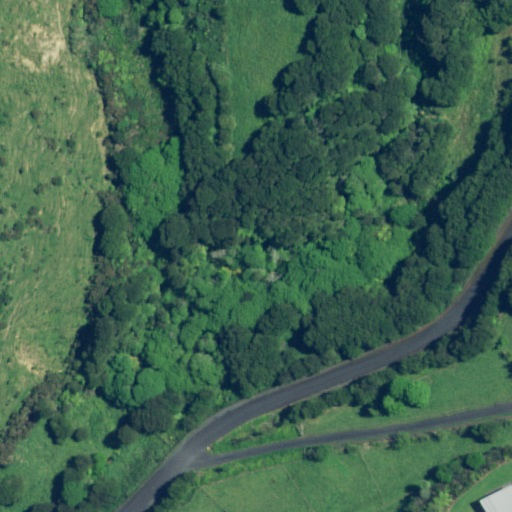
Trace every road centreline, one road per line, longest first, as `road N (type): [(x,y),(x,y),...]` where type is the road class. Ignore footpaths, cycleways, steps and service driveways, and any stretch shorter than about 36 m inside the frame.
road 1 (unclassified): [(124,511),(238,412),(413,339),(468,288),(511,215)]
road 2 (unknown): [(170,466),(511,407)]
